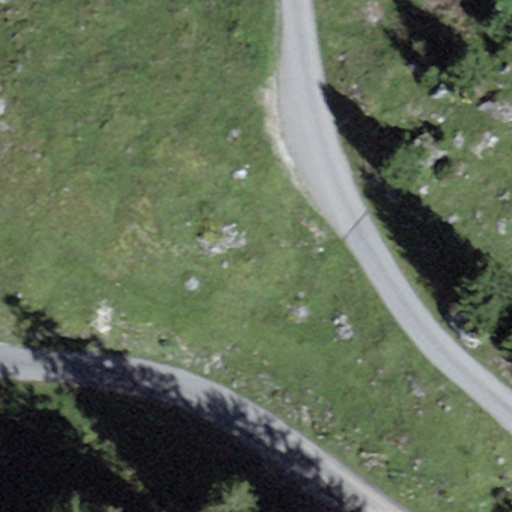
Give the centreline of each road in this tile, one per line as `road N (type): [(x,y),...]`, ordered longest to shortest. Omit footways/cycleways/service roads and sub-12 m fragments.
road 1 (track): [(290,0),(335,195),(417,321),(511,408)]
road 2 (track): [(375,511),(271,430),(163,376),(0,359)]
